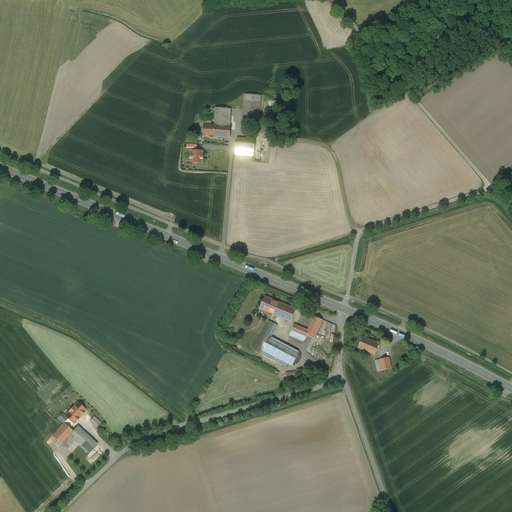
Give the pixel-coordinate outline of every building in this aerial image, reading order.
[(260,95),(245,94),(244,107),(242,127),(258,128),(260,95)] [(215,126),(214,135),(214,137),(230,138),(231,109),(225,109),(215,108),(215,126)] [(214,135),(215,126),(211,126),(212,121),(205,121),(204,135),(214,135)] [(255,140),(237,139),(236,155),(254,156),(255,140)] [(203,151),(192,150),(191,162),(202,163),(203,151)] [(296,309),(265,297),(260,309),(272,314),(278,316),(291,322),(296,309)] [(278,316),(272,314),(270,320),(276,322),(278,316)] [(323,320),(313,316),(308,330),(294,325),(289,336),(303,342),(306,335),(315,339),(323,320)] [(277,325),(269,321),(254,349),(263,354),(265,352),(291,365),(299,351),(271,337),(277,325)] [(323,326),(327,327),(326,340),(330,340),(330,335),(334,335),(335,323),(324,322),(323,326)] [(380,343),(362,336),(358,347),(375,354),(380,343)] [(389,358),(374,361),(377,372),(392,369),(389,358)] [(58,418),(64,423),(70,429),(74,424),(73,423),(79,417),(78,416),(85,409),(78,402),(65,416),(62,414),(58,418)] [(93,418),(90,422),(96,427),(99,423),(93,418)] [(70,429),(64,423),(52,436),(71,453),(79,444),(89,453),(97,445),(77,427),(73,431),(70,429)]
